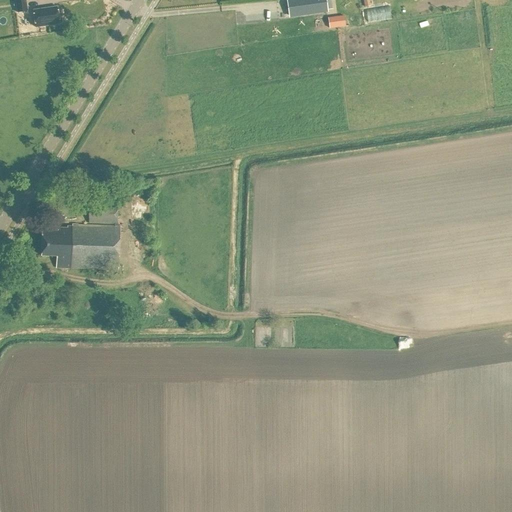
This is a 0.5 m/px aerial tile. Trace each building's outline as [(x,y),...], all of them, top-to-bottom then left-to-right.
[(27,12),(25,0),(15,0),(17,13),(27,12)] [(101,18),(109,5),(100,0),(73,0),(72,3),(90,14),(91,12),(101,18)] [(326,0),(286,0),(289,16),(326,10),(328,10),(326,0)] [(33,11),(35,28),(59,25),(56,7),(33,11)] [(117,225),(118,207),(88,206),(87,224),(117,225)] [(118,270),(120,227),(72,226),(72,228),(67,228),(66,229),(56,229),(56,232),(42,232),(41,256),(56,256),(55,268),(118,270)]
